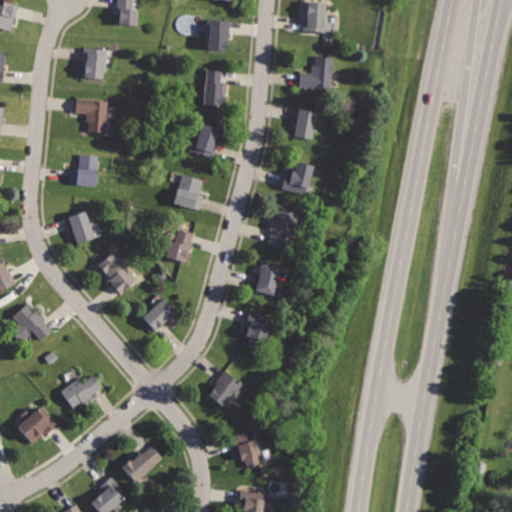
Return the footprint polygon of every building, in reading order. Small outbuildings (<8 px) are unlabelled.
[(118,0),(118,25),(138,26),(138,7),(134,7),(134,0),(118,0)] [(304,0),(302,31),(327,32),(328,2),(304,0)] [(0,1),(0,29),(13,32),(18,5),(0,1)] [(208,18),(206,49),(224,50),(224,43),(230,43),(232,19),(208,18)] [(83,45),(79,76),(101,79),(105,48),(83,45)] [(314,56),(313,71),(296,70),(295,87),(332,89),(334,57),(314,56)] [(206,66),(202,105),(224,107),(226,85),(222,85),(224,68),(206,66)] [(77,95),(76,113),(90,114),(89,132),(109,133),(111,97),(77,95)] [(300,104),(293,136),(313,141),(320,108),(300,104)] [(202,120),(192,152),(212,158),(223,127),(202,120)] [(81,153),(80,167),(70,166),(69,183),(97,185),(99,155),(81,153)] [(294,158),(291,171),(285,169),(280,188),(304,194),(313,163),(294,158)] [(183,171),(174,201),(198,209),(203,194),(198,192),(203,178),(183,171)] [(277,208),(268,245),(284,249),(287,236),(293,237),(299,213),(277,208)] [(70,215),(80,245),(97,239),(87,209),(70,215)] [(178,229),(175,242),(168,240),(165,255),(187,261),(193,233),(178,229)] [(114,252),(98,267),(121,293),(137,279),(114,252)] [(0,254),(0,294),(18,284),(1,254),(0,254)] [(264,258),(255,291),(274,295),(283,263),(264,258)] [(163,295),(142,317),(157,332),(178,310),(163,295)] [(30,299),(10,316),(27,334),(31,331),(41,341),(56,328),(30,299)] [(249,307),(244,322),(250,324),(244,345),(263,351),(270,326),(263,323),(266,313),(249,307)] [(224,369),(206,394),(224,407),(242,383),(224,369)] [(62,389),(73,407),(104,387),(96,375),(87,381),(83,375),(62,389)] [(17,423),(31,442),(58,421),(44,403),(17,423)] [(230,433),(235,451),(242,449),(248,468),(264,463),(253,426),(230,433)] [(150,441),(122,467),(135,481),(163,456),(150,441)] [(90,498),(101,511),(105,511),(129,493),(112,473),(100,483),(104,487),(90,498)] [(240,486),(238,505),(245,506),(244,511),(262,511),(265,489),(240,486)] [(84,511),(78,500),(62,508),(64,511),(84,511)]
